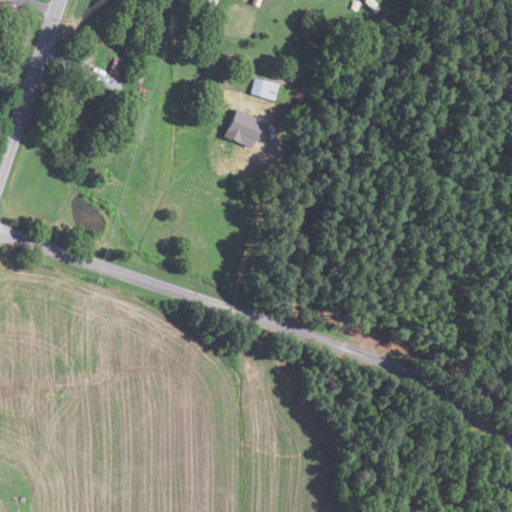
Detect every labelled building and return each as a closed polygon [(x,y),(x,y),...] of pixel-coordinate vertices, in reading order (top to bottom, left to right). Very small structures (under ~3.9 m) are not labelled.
[(356,10),(349,8),(351,0),(354,0),(358,2),(356,10)] [(374,13),(363,0),(372,0),(379,8),(374,13)] [(0,14),(0,17),(8,20),(14,6),(5,3),(0,14)] [(134,82),(107,73),(117,43),(131,48),(126,62),(133,64),(131,68),(138,70),(134,82)] [(252,77),(277,84),(273,100),(248,93),(252,77)] [(102,124),(83,118),(92,86),(112,92),(102,124)] [(260,122),(247,148),(219,134),(232,108),(260,122)]
